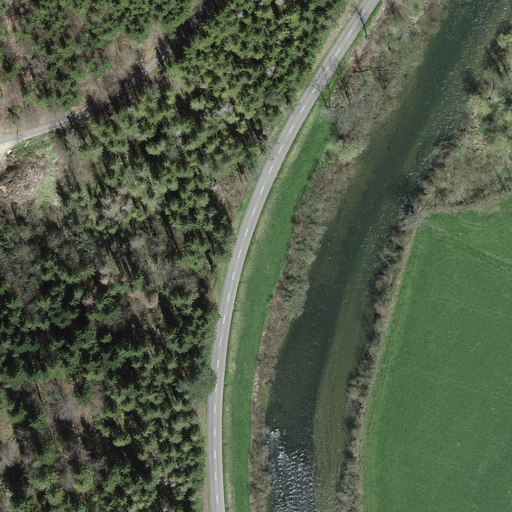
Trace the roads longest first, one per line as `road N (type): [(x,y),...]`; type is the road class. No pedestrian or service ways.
road 1 (secondary): [(219,511),(218,362),(243,237),(289,133),(371,0)]
road 2 (track): [(206,0),(117,92),(67,121),(0,143)]
